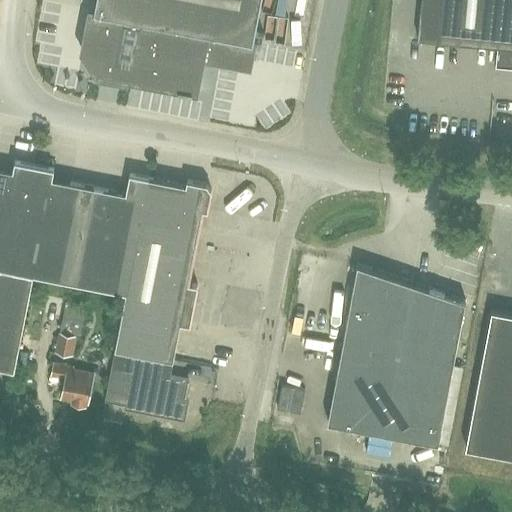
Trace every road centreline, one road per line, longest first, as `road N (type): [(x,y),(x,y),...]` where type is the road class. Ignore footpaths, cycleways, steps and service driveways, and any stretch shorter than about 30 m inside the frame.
road 1 (unclassified): [(234,502),(303,166)]
road 2 (unclassified): [(303,166),(5,107)]
road 3 (unclassified): [(234,502),(0,454)]
road 4 (unclassified): [(511,196),(403,188),(303,166)]
road 5 (unclassified): [(303,166),(335,0)]
